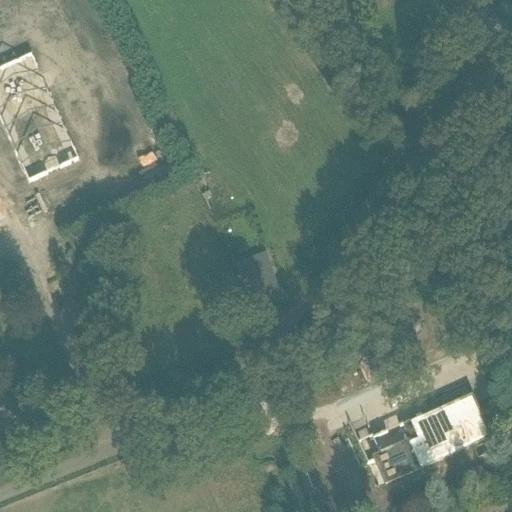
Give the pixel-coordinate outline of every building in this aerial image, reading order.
[(20,84),(0,94),(0,167),(24,213),(75,188),(20,84)] [(68,256),(65,257),(70,266),(78,263),(72,251),(67,254),(68,256)] [(88,261),(95,280),(102,277),(95,258),(88,261)] [(272,273),(235,287),(243,309),(281,296),(272,273)] [(477,316),(460,326),(468,341),(486,330),(477,316)] [(7,398),(0,398),(0,422),(9,422),(7,398)] [(358,447),(367,467),(409,448),(419,470),(488,439),(471,401),(419,426),(416,421),(358,447)] [(297,470),(305,494),(317,490),(309,466),(297,470)]
